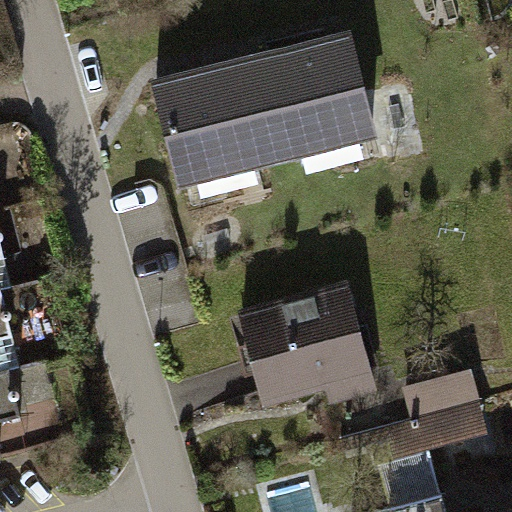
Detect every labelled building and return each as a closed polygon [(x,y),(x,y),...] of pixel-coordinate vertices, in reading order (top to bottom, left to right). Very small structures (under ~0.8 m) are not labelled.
[(344,20),(169,59),(195,177),(370,137),(344,20)] [(0,333),(13,331),(2,285),(0,285),(0,333)] [(342,293),(243,317),(268,419),(367,395),(342,293)] [(8,366),(0,367),(0,415),(19,411),(8,366)] [(469,383),(409,398),(416,427),(344,446),(352,477),(485,443),(469,383)]
